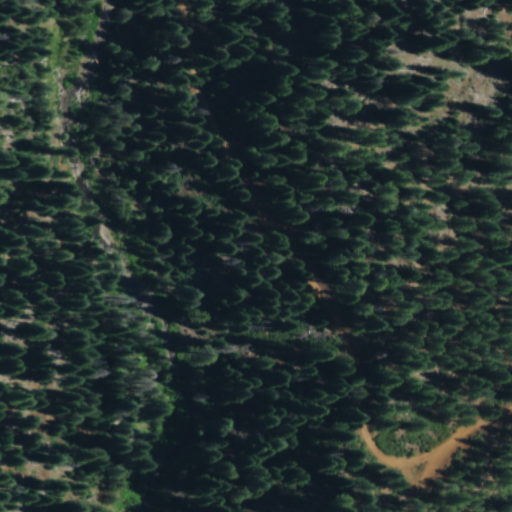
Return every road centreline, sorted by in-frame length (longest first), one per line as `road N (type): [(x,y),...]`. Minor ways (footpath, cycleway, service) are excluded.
road 1 (track): [(190,0),(192,56),(226,151),(337,285),(398,441),(437,475),(511,437)]
road 2 (track): [(482,447),(488,375),(511,328)]
